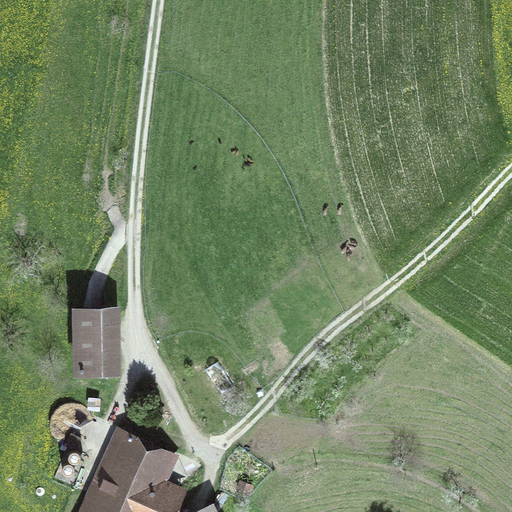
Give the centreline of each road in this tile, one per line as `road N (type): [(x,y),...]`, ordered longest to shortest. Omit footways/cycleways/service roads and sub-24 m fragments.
road 1 (track): [(157,0),(135,212),(135,297),(143,338),(207,453),(211,471),(197,503)]
road 2 (track): [(511,169),(207,453)]
